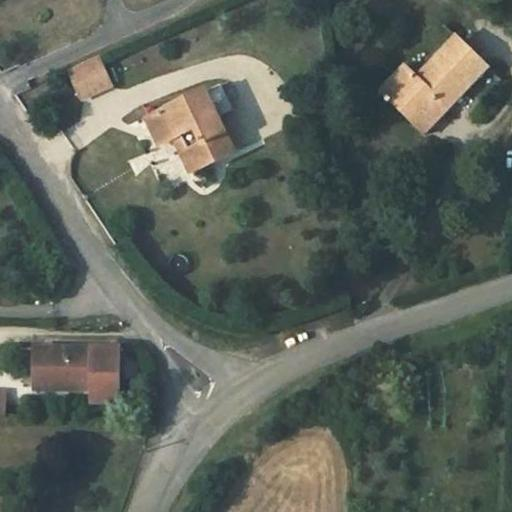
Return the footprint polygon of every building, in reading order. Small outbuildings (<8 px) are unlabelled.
[(488,69),(456,38),(417,79),(404,67),(381,91),(425,134),(488,69)] [(110,88),(97,59),(68,73),(81,102),(110,88)] [(160,145),(173,139),(180,136),(198,170),(233,153),(205,93),(147,120),(160,145)] [(180,136),(173,139),(190,173),(198,170),(180,136)] [(119,404),(119,351),(36,349),(36,391),(93,392),(93,404),(119,404)]
